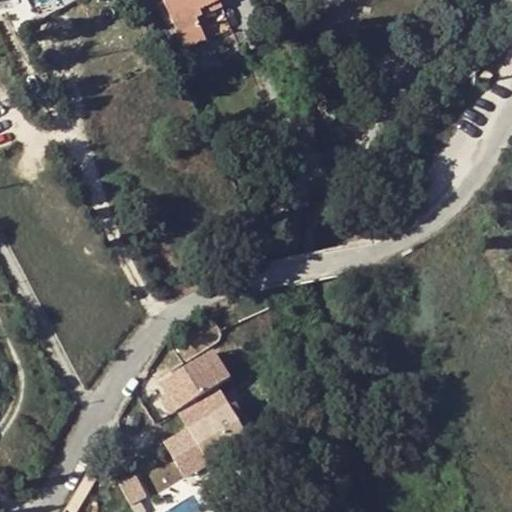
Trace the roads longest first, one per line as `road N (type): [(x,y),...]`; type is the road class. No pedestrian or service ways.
road 1 (residential): [(511,112),(458,198),(399,245),(230,286),(172,314),(130,357),(37,511)]
road 2 (residential): [(248,0),(307,162),(335,162),(368,147),(421,71),(488,11),(511,4)]
